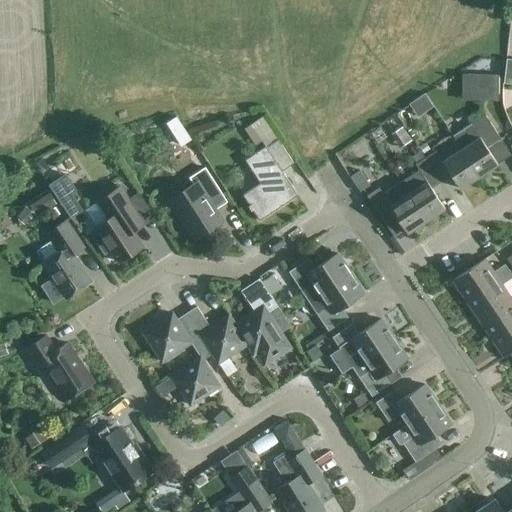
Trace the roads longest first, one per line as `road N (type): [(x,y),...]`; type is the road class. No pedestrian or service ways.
road 1 (residential): [(384,511),(305,392),(188,468),(89,319),(176,263),(243,274),(347,205)]
road 2 (residential): [(483,432),(481,404),(394,273)]
road 3 (residential): [(394,273),(487,211),(511,204)]
road 4 (residential): [(384,511),(467,454),(483,432)]
